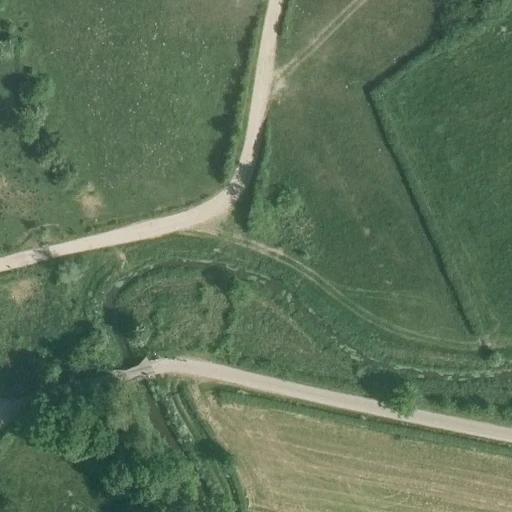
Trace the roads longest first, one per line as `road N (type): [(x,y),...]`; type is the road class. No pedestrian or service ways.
road 1 (unclassified): [(1,413),(164,365),(511,434)]
road 2 (track): [(0,264),(161,223),(235,186),(246,168),(275,0)]
road 3 (track): [(263,75),(361,0)]
